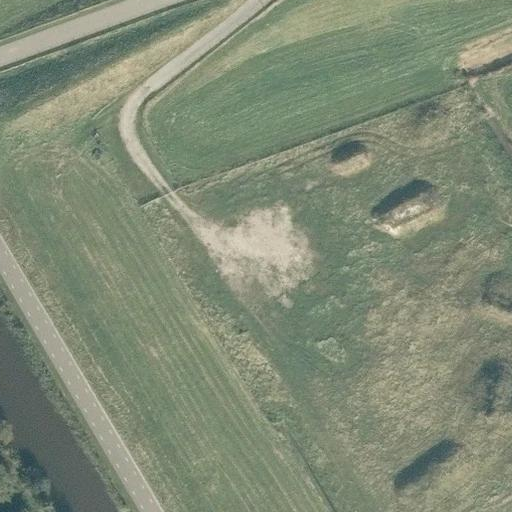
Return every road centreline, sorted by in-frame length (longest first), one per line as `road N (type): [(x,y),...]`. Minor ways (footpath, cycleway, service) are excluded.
road 1 (unclassified): [(151,511),(0,251)]
road 2 (track): [(179,204),(130,142),(125,118),(149,88),(264,0)]
road 3 (unclassified): [(149,0),(0,56)]
